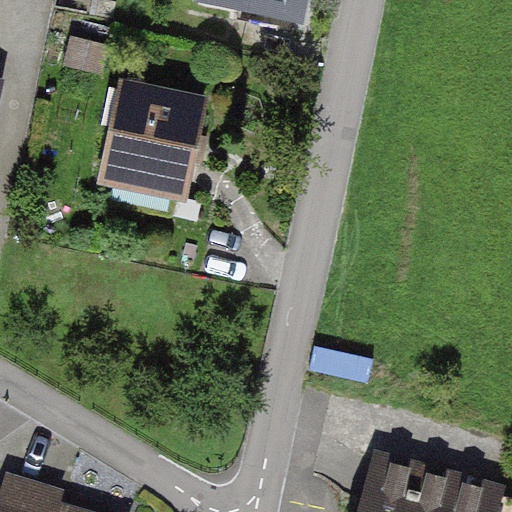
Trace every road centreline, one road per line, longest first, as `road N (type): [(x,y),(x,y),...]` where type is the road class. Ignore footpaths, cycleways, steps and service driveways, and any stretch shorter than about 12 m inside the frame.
road 1 (residential): [(252,511),(364,0)]
road 2 (residential): [(0,382),(215,511)]
